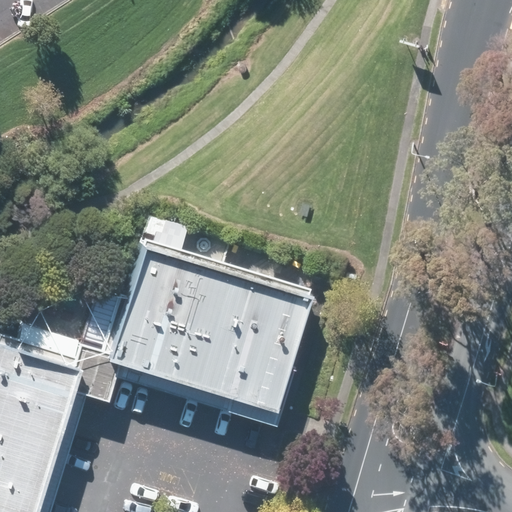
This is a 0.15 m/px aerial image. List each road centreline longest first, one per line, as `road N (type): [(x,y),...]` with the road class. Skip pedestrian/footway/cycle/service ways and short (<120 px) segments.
road 1 (secondary): [(352,456),(392,387),(510,0)]
road 2 (secondary): [(511,193),(442,399),(446,446)]
